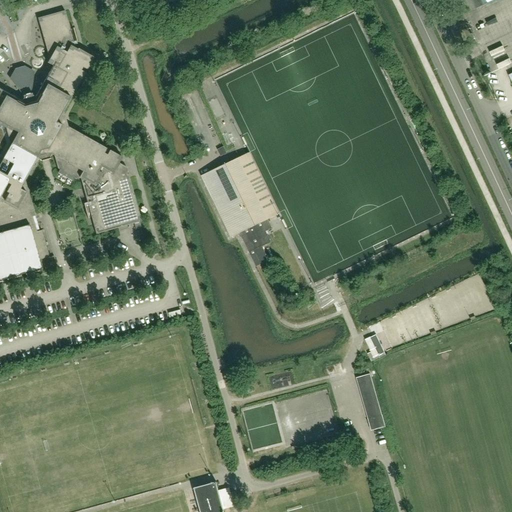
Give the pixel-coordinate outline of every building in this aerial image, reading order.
[(484,5),(483,5),(493,0),(471,0),(476,9),(484,5)] [(49,59),(47,63),(53,66),(34,98),(35,100),(32,100),(31,99),(30,98),(29,97),(27,98),(26,99),(26,100),(25,102),(23,103),(23,102),(0,88),(0,281),(2,281),(2,280),(1,280),(6,278),(6,279),(6,280),(20,276),(20,275),(20,274),(25,273),(25,274),(25,275),(39,271),(38,270),(38,269),(41,268),(39,260),(49,257),(42,230),(37,232),(34,221),(35,221),(34,216),(35,216),(25,180),(28,175),(31,176),(36,166),(34,164),(38,157),(40,156),(41,158),(48,156),(48,154),(50,153),(54,156),(57,169),(76,179),(80,178),(96,234),(122,227),(122,225),(126,224),(126,225),(133,224),(139,222),(141,221),(126,167),(118,163),(122,157),(66,126),(63,124),(61,116),(62,113),(63,113),(74,92),(76,89),(94,58),(74,47),(64,11),(38,18),(49,59)] [(221,156),(227,153),(226,152),(224,146),(223,147),(217,149),(221,156)] [(250,153),(201,176),(230,237),(239,233),(256,267),(265,262),(269,261),(268,260),(262,247),(271,242),(267,235),(265,231),(272,228),(267,219),(279,213),(250,153)] [(57,266),(54,256),(49,257),(39,260),(41,268),(42,270),(57,266)] [(370,337),(365,340),(371,352),(374,358),(379,355),(370,337)] [(381,414),(371,378),(370,374),(356,378),(367,418),(371,431),(381,428),(385,427),(382,414),(381,414)] [(221,502),(218,490),(216,482),(194,488),(194,489),(196,489),(202,511),(224,511),(221,502)]
